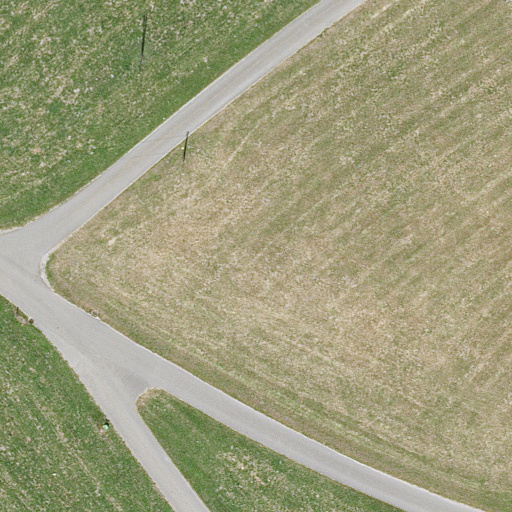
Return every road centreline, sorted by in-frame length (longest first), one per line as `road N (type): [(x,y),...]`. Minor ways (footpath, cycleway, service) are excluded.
road 1 (unclassified): [(450,511),(174,378),(9,275)]
road 2 (unclassified): [(9,275),(185,120),(344,0)]
road 3 (unclassified): [(9,275),(194,511)]
